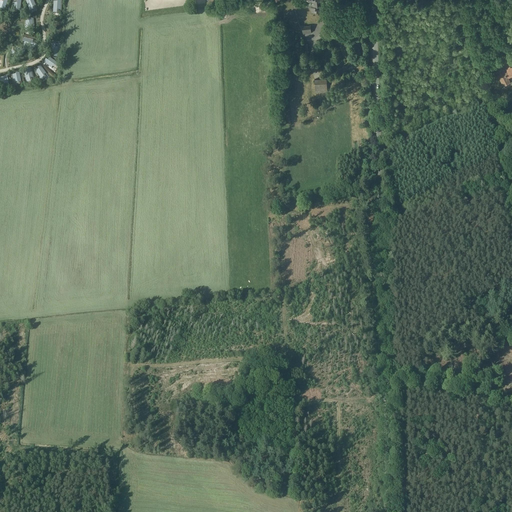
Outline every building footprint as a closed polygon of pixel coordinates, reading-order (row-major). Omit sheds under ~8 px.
[(0,0),(0,8),(4,10),(8,0),(0,0)] [(38,9),(33,0),(24,0),(31,13),(38,9)] [(308,0),(307,1),(306,3),(307,5),(308,7),(309,7),(311,7),(311,11),(316,10),(316,13),(323,12),(323,7),(320,7),(319,1),(322,0),(321,0),(308,0)] [(22,1),(14,1),(13,12),(21,12),(22,1)] [(62,3),(54,2),(53,13),(62,14),(62,3)] [(33,19),(25,20),(26,33),(34,32),(33,19)] [(303,33),(311,32),(311,25),(302,25),(303,33)] [(29,39),(27,48),(39,52),(42,44),(32,41),(29,39)] [(59,44),(51,43),(50,57),(58,58),(59,44)] [(24,51),(14,55),(16,62),(27,58),(24,51)] [(59,63),(47,56),(42,63),(55,71),(59,63)] [(511,67),(511,68),(510,67),(504,70),(503,69),(497,72),(504,85),(510,82),(508,78),(511,75),(511,67)] [(43,68),(36,72),(44,82),(50,78),(43,68)] [(32,71),(24,73),(27,86),(36,83),(32,71)] [(21,82),(19,72),(12,74),(14,83),(21,82)] [(327,92),(327,78),(315,79),(315,93),(327,92)]
